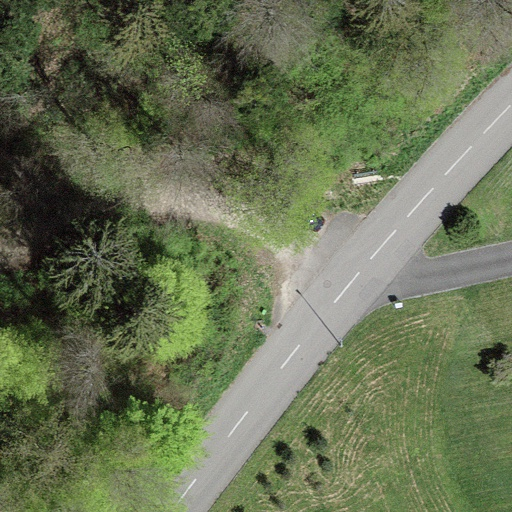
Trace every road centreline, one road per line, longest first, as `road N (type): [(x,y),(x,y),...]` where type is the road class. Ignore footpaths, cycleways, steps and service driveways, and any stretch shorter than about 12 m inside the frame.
road 1 (residential): [(156,511),(336,285),(511,105)]
road 2 (track): [(336,285),(254,215),(206,201),(150,198),(92,214),(0,263)]
